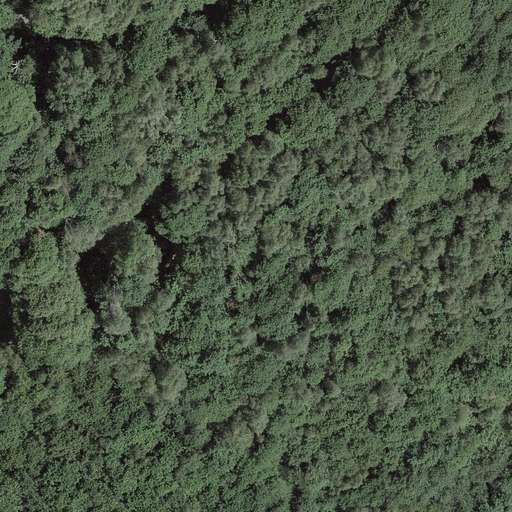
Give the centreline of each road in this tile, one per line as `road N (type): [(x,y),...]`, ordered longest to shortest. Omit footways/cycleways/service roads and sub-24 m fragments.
road 1 (track): [(0,289),(137,182),(283,89),(380,0)]
road 2 (track): [(180,0),(100,14),(0,14)]
